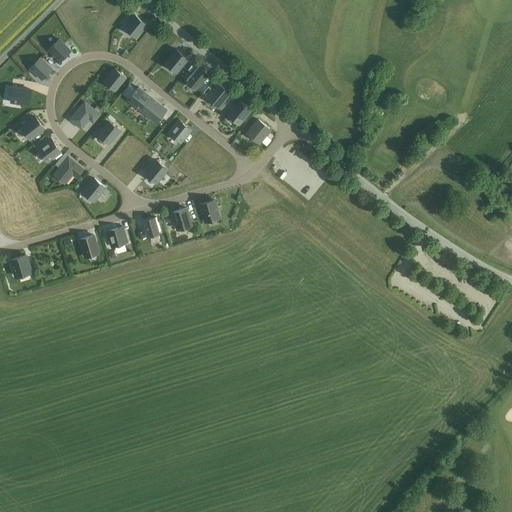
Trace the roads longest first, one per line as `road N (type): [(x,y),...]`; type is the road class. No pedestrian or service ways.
road 1 (residential): [(255,170),(134,69),(111,56),(85,57),(58,77),(50,115),(62,137),(146,208)]
road 2 (unclassified): [(511,281),(429,233),(293,127)]
road 3 (unclassified): [(293,127),(140,0)]
road 4 (residential): [(0,250),(146,208)]
